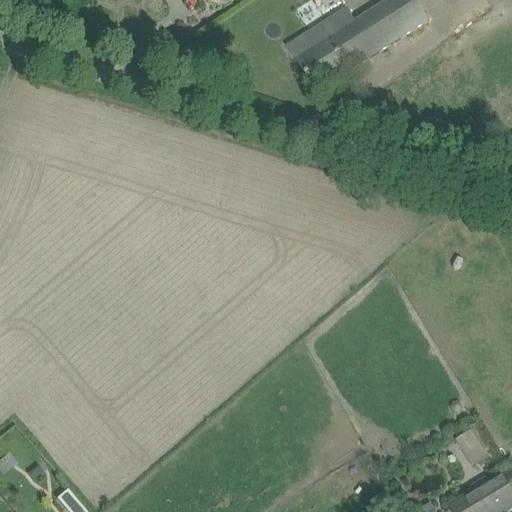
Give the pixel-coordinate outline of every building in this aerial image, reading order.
[(192,0),(174,0),(179,10),(194,4),(192,0)] [(339,36),(359,67),(428,23),(413,0),(392,0),(359,22),(359,23),(339,36)] [(310,34),(289,48),(298,61),(297,61),(318,93),(335,82),(359,67),(339,36),(359,23),(359,22),(355,24),(347,11),(328,23),(333,30),(315,42),(310,34)] [(472,431),(457,440),(473,467),(488,458),(472,431)] [(36,464),(26,473),(32,480),(43,472),(36,464)] [(511,470),(501,477),(511,495),(511,470)] [(475,493),(451,507),(453,511),(500,511),(511,505),(511,495),(501,477),(489,484),(486,479),(472,488),(475,493)] [(86,511),(68,490),(58,499),(68,511),(86,511)]
